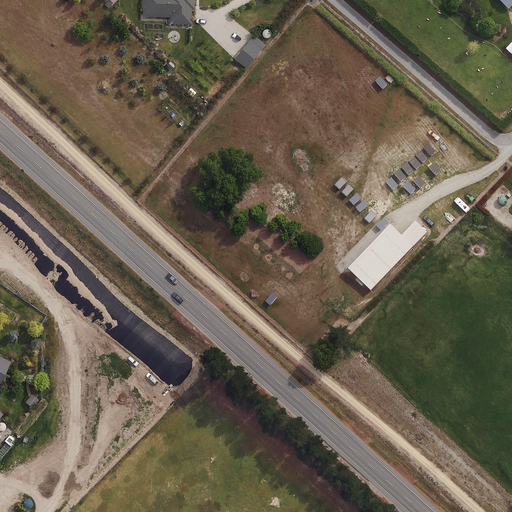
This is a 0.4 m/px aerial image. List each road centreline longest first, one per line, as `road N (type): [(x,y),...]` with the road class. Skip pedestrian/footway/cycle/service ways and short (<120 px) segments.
road 1 (primary): [(0,128),(420,511)]
road 2 (unknown): [(122,437),(99,408),(78,410),(0,485)]
road 3 (unknown): [(0,324),(75,389),(78,410)]
